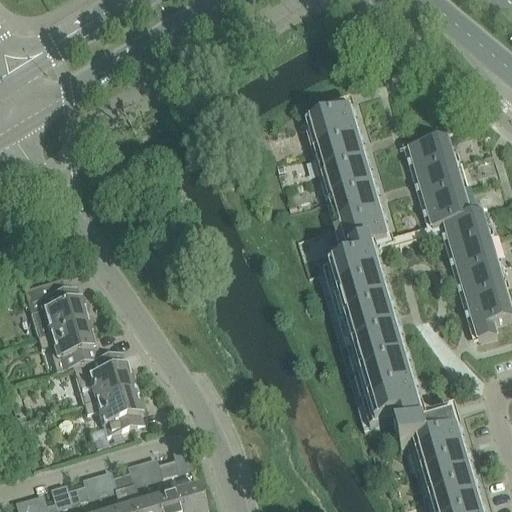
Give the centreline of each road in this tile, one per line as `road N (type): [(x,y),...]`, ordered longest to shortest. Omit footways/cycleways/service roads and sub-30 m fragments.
road 1 (residential): [(212,433),(8,130)]
road 2 (tertiary): [(8,130),(225,0)]
road 3 (residential): [(0,493),(212,433)]
road 4 (tertiary): [(144,0),(0,89)]
